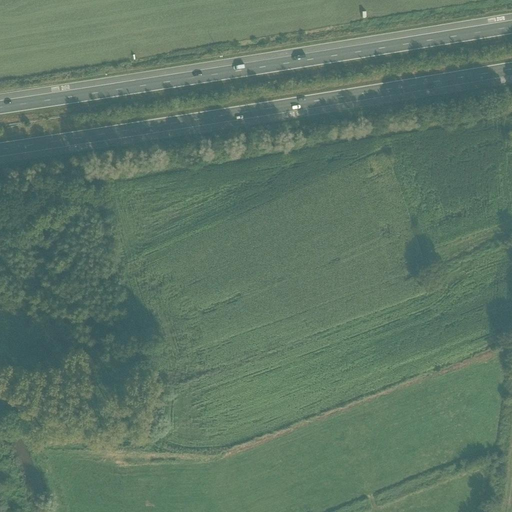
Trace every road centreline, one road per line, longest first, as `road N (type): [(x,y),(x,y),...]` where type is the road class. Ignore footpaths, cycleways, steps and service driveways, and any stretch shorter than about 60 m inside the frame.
road 1 (primary): [(0,150),(511,69)]
road 2 (primary): [(511,26),(0,107)]
road 3 (track): [(375,136),(511,112)]
